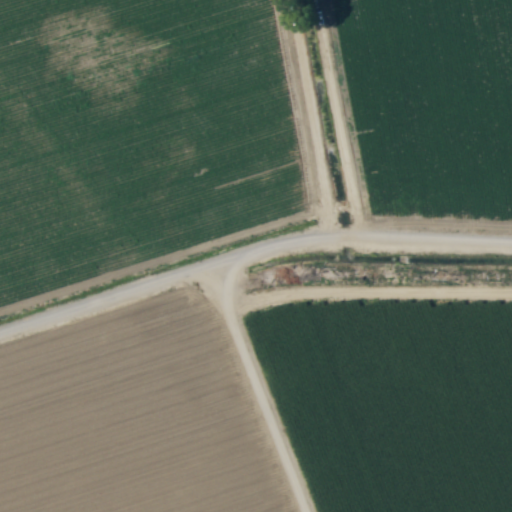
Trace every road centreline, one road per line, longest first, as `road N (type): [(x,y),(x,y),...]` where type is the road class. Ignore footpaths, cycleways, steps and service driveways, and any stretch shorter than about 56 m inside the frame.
road 1 (residential): [(303,511),(232,332),(245,248),(328,233),(511,239)]
road 2 (residential): [(245,248),(0,326)]
